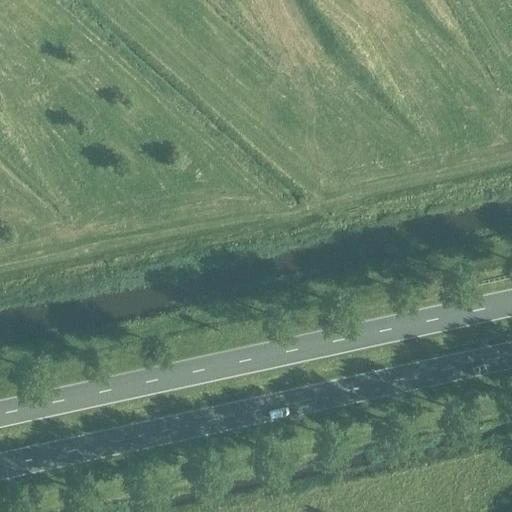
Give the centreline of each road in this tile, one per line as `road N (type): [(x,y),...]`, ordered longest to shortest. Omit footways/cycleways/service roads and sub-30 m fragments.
road 1 (trunk): [(0,462),(511,351)]
road 2 (trunk): [(511,305),(0,416)]
